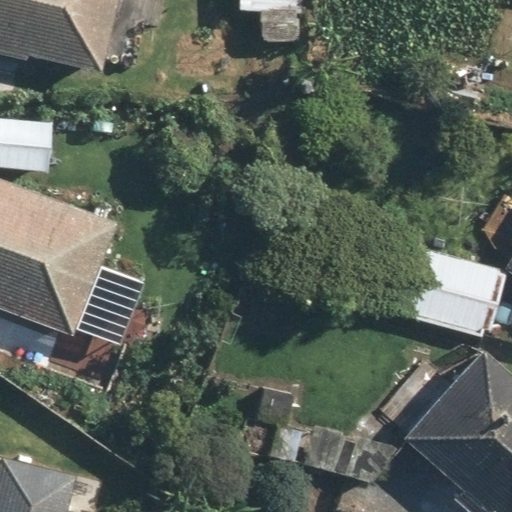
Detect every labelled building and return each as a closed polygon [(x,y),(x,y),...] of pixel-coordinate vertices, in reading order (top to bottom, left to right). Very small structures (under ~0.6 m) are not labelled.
[(0,0),(0,50),(28,57),(31,48),(108,67),(124,0),(0,0)] [(50,116),(0,112),(0,303),(77,331),(120,214),(46,186),(50,116)] [(507,274),(416,247),(424,221),(356,200),(348,226),(329,289),(488,337),(507,274)] [(511,244),(502,264),(511,268),(511,244)] [(374,398),(381,404),(459,484),(448,495),(465,511),(467,511),(479,501),(489,511),(511,511),(511,357),(497,343),(461,379),(428,345),(374,398)] [(110,511),(111,507),(71,499),(78,463),(0,447),(0,449),(0,511),(110,511)]
